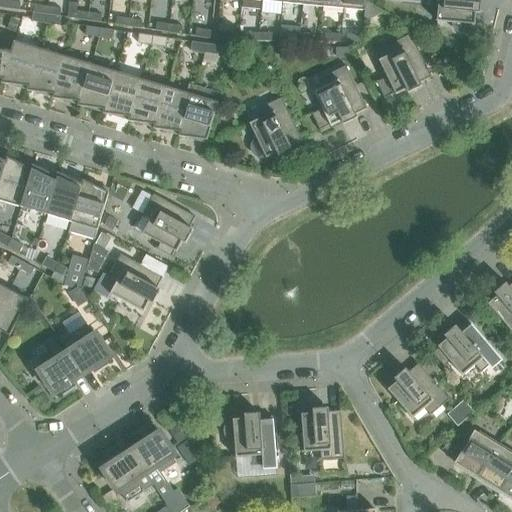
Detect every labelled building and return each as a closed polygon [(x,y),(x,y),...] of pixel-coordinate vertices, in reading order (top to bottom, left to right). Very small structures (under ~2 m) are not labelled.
[(344,0),(323,0),(323,7),(343,9),(344,0)] [(365,11),(365,0),(344,0),(343,9),(365,11)] [(480,14),(481,0),(429,0),(429,6),(430,6),(431,5),(438,5),(437,22),(454,23),(454,24),(455,28),(457,31),(461,33),(465,33),(468,32),(471,29),(473,25),(475,25),(476,14),(480,14)] [(20,11),(21,3),(7,1),(7,9),(20,11)] [(88,21),(89,13),(77,12),(78,4),(69,3),(68,18),(75,19),(88,21)] [(47,15),(48,7),(35,5),(34,13),(47,15)] [(60,17),(61,9),(48,7),(47,15),(60,17)] [(45,24),(47,15),(34,13),(33,13),(32,22),(45,24)] [(101,23),(102,15),(89,13),(88,21),(101,23)] [(60,26),(61,17),(60,17),(47,15),(45,24),(60,26)] [(17,33),(20,20),(12,17),(8,31),(17,33)] [(128,27),(129,19),(117,17),(115,25),(128,27)] [(141,29),(142,21),(129,19),(128,27),(141,29)] [(168,33),(170,25),(157,23),(156,31),(168,33)] [(181,35),(183,27),(170,25),(168,33),(181,35)] [(99,38),(100,29),(87,27),(85,36),(99,38)] [(113,40),(114,31),(100,29),(99,38),(113,40)] [(210,39),(212,31),(197,29),(196,37),(210,39)] [(232,41),(232,33),(217,32),(217,40),(232,41)] [(151,46),(153,37),(139,34),(138,44),(151,46)] [(259,42),(259,34),(246,34),(246,42),(259,42)] [(272,42),(272,34),(259,34),(259,42),(272,42)] [(300,42),(300,34),(287,34),(287,42),(300,42)] [(313,43),(313,35),(300,34),(300,42),(313,43)] [(340,43),(340,35),(326,35),(326,43),(340,43)] [(362,43),(362,35),(347,35),(347,43),(362,43)] [(432,78),(410,35),(388,46),(389,47),(390,47),(394,54),(379,61),(387,78),(379,82),(378,81),(376,82),(386,100),(387,100),(387,98),(395,94),(396,95),(406,90),(408,94),(422,87),(420,83),(432,78)] [(0,79),(3,80),(15,42),(16,40),(6,37),(2,51),(0,50),(0,79)] [(166,48),(167,39),(153,37),(151,46),(166,48)] [(28,87),(40,50),(15,42),(3,80),(2,84),(28,87)] [(205,54),(206,44),(192,42),(191,52),(205,54)] [(219,56),(220,46),(206,44),(205,54),(219,56)] [(349,58),(349,49),(337,49),(337,58),(349,58)] [(54,95),(65,57),(40,50),(28,87),(27,91),(28,92),(54,95)] [(79,102),(91,65),(65,57),(54,95),(52,99),(53,99),(79,102)] [(104,110),(116,72),(91,65),(79,102),(78,107),(104,110)] [(367,110),(346,67),(323,78),(324,79),(326,79),(329,85),(314,93),(323,110),(314,114),(313,113),(312,114),(321,132),(322,132),(321,130),(330,125),(331,127),(342,122),(344,125),(357,119),(356,115),(367,110)] [(129,118),(141,80),(116,72),(104,110),(103,114),(129,118)] [(155,125),(167,87),(141,80),(129,118),(128,122),(129,122),(155,125)] [(207,140),(221,94),(195,86),(192,95),(180,133),(179,137),(207,140)] [(180,133),(192,95),(167,87),(155,125),(153,129),(154,129),(180,133)] [(302,142),(282,98),(259,109),(260,111),(261,110),(264,117),(249,124),(257,140),(256,140),(254,143),(252,147),(253,151),(255,154),(258,157),(261,158),(265,157),(266,159),(277,154),(279,157),(293,151),(291,147),(302,142)] [(0,201),(21,207),(31,170),(7,158),(6,162),(0,183),(0,201)] [(45,215),(57,177),(33,165),(31,170),(21,207),(45,215)] [(71,223),(82,185),(58,173),(57,177),(45,215),(46,215),(71,223)] [(98,231),(109,193),(83,181),(82,185),(71,223),(68,232),(95,240),(98,230),(98,231)] [(190,229),(196,218),(154,195),(142,217),(143,218),(144,216),(151,220),(143,234),(160,244),(158,249),(156,248),(155,250),(174,259),(174,258),(173,257),(175,252),(177,253),(182,242),(186,244),(193,230),(190,229)] [(120,237),(130,219),(112,209),(102,227),(120,237)] [(0,243),(7,247),(11,239),(0,233),(0,243)] [(105,250),(111,239),(103,234),(96,245),(105,250)] [(19,254),(24,246),(11,239),(7,247),(19,254)] [(161,291),(157,289),(168,268),(147,256),(141,266),(121,255),(109,277),(111,278),(111,276),(118,280),(110,295),(144,313),(150,302),(153,304),(161,291)] [(20,270),(24,263),(12,257),(8,264),(20,270)] [(55,273),(58,264),(46,258),(42,266),(55,273)] [(31,276),(35,269),(24,263),(20,270),(31,276)] [(67,279),(71,271),(58,264),(55,273),(67,279)] [(511,283),(509,287),(506,284),(494,294),(497,297),(488,305),(511,332),(511,283)] [(0,307),(9,290),(0,284),(0,307)] [(88,302),(80,288),(80,287),(69,293),(78,308),(88,302)] [(0,331),(10,337),(29,301),(9,290),(0,307),(0,331)] [(499,358),(468,321),(459,329),(456,327),(444,337),(447,340),(438,347),(439,349),(434,353),(433,351),(432,352),(445,368),(447,367),(446,366),(450,362),(463,377),(475,366),(480,372),(479,373),(480,374),(499,358)] [(111,358),(96,335),(94,337),(87,325),(71,336),(78,347),(68,353),(83,376),(92,370),(96,375),(109,366),(106,361),(111,358)] [(83,376),(68,353),(58,360),(54,354),(38,364),(42,370),(39,372),(54,395),(60,391),(63,396),(77,387),(73,382),(83,376)] [(449,400),(418,364),(409,372),(406,369),(394,379),(397,382),(388,390),(413,419),(425,409),(430,414),(429,415),(430,417),(449,400)] [(459,429),(476,414),(465,400),(447,415),(459,429)] [(345,459),(341,412),(328,412),(328,408),(313,410),(313,414),(301,415),(304,453),(321,452),(321,459),(320,459),(320,461),(345,459)] [(287,449),(286,434),(274,435),(273,417),(260,418),(260,414),(245,415),(245,419),(233,420),(233,422),(229,424),(227,426),(225,430),(225,433),(227,437),(230,440),(233,441),(235,441),(236,458),(252,457),(253,465),(251,465),(252,466),(276,464),(275,450),(287,449)] [(188,437),(180,425),(171,431),(179,443),(188,437)] [(478,478),(498,446),(475,431),(470,438),(462,433),(444,449),(459,457),(454,464),(465,470),(478,478)] [(175,456),(160,433),(155,437),(152,432),(138,440),(141,445),(132,452),(147,474),(154,485),(171,511),(182,511),(190,507),(178,490),(174,492),(162,473),(177,464),(173,458),(175,456)] [(501,492),(511,474),(511,454),(498,446),(478,478),(501,492)] [(154,485),(147,474),(132,452),(122,458),(119,453),(106,462),(109,467),(103,470),(118,493),(120,492),(128,504),(145,493),(144,492),(154,485)] [(369,480),(368,470),(357,471),(359,481),(369,480)] [(511,499),(511,474),(501,492),(511,499)] [(316,497),(315,484),(290,486),(291,499),(316,497)] [(119,501),(113,492),(102,498),(108,508),(119,501)] [(222,504),(215,494),(205,501),(212,511),(222,504)] [(358,497),(347,497),(347,511),(359,511),(358,497)]
